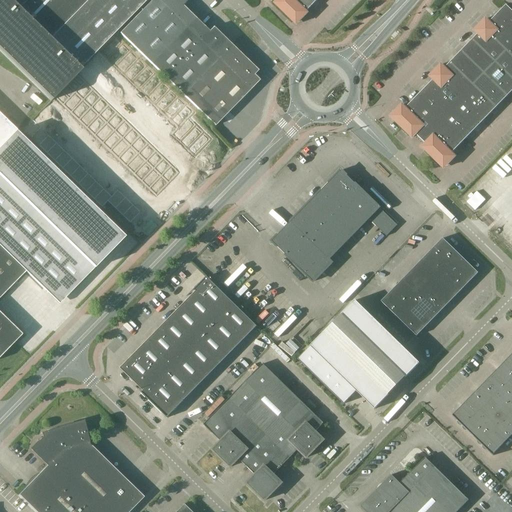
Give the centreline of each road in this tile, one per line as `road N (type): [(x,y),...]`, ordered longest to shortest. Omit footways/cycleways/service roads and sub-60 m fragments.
road 1 (tertiary): [(299,105),(0,412)]
road 2 (tertiary): [(68,358),(311,114)]
road 3 (unclassified): [(303,511),(511,298)]
road 4 (unclassified): [(68,358),(224,511)]
road 5 (unknown): [(348,508),(418,437),(469,485),(468,511)]
road 6 (unclassified): [(511,272),(379,142)]
road 7 (unknown): [(155,444),(251,347)]
road 8 (unknown): [(425,387),(479,453),(492,458),(511,447)]
